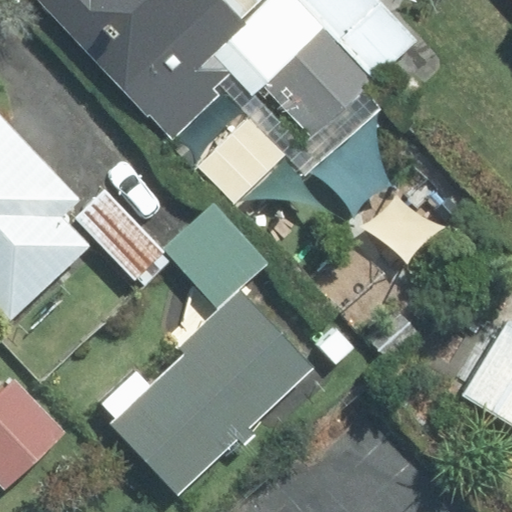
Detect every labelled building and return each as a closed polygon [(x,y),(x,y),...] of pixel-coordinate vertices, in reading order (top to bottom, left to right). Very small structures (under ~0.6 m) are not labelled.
[(259,0),(254,5),(249,0),(36,0),(223,214),(292,154),(351,221),(409,254),(450,219),(389,184),(368,94),(422,47),(381,0),(259,0)] [(72,195),(0,118),(0,306),(4,311),(83,237),(57,209),(72,195)] [(322,242),(275,191),(251,212),(298,263),(322,242)] [(203,296),(90,416),(176,497),(319,346),(188,223),(158,255),(203,296)] [(511,313),(503,308),(454,391),(511,424),(511,313)] [(56,425),(6,367),(0,372),(0,471),(1,473),(56,425)]
